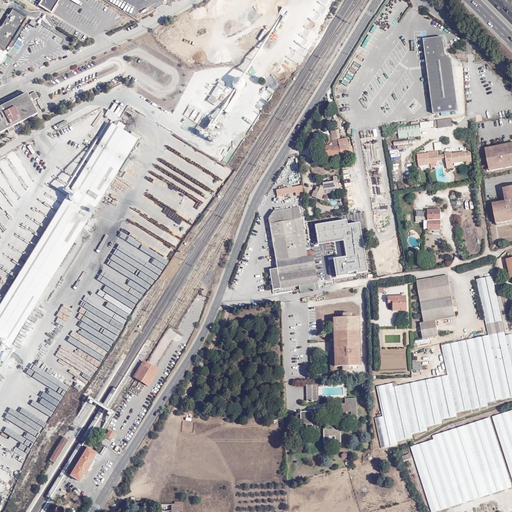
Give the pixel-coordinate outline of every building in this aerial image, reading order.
[(40,0),(38,4),(52,13),(56,6),(59,0),(40,0)] [(281,8),(277,13),(282,17),(286,11),(281,8)] [(26,19),(12,10),(11,12),(8,17),(7,16),(6,18),(7,18),(0,29),(0,28),(0,49),(5,52),(12,42),(20,28),(26,19)] [(11,12),(9,11),(0,25),(0,28),(0,29),(7,18),(6,18),(7,16),(8,17),(11,12)] [(244,22),(236,26),(238,31),(247,27),(244,22)] [(22,29),(20,28),(12,42),(13,43),(22,29)] [(445,37),(425,39),(434,114),(459,111),(453,60),(446,54),(445,37)] [(231,82),(230,86),(231,88),(234,91),(237,91),(240,90),(241,88),(242,85),(242,82),(240,80),(236,79),(233,80),(231,82)] [(23,94),(0,106),(0,133),(5,130),(6,133),(12,130),(11,127),(34,114),(30,106),(27,101),(23,94)] [(209,96),(206,101),(214,107),(217,102),(209,96)] [(226,99),(220,107),(223,110),(229,101),(226,99)] [(117,117),(106,111),(103,116),(113,123),(117,117)] [(453,119),(420,122),(420,124),(421,128),(438,126),(438,128),(454,126),(453,119)] [(211,120),(205,128),(210,132),(215,124),(211,120)] [(136,141),(110,124),(60,205),(18,274),(0,303),(0,363),(81,230),(109,183),(136,141)] [(420,124),(397,127),(399,138),(408,137),(408,139),(415,138),(415,136),(422,135),(421,128),(420,124)] [(338,128),(329,130),(332,146),(329,146),(329,144),(318,146),(320,158),(352,152),(351,146),(349,147),(347,137),(340,138),(338,128)] [(31,145),(27,147),(38,165),(42,163),(31,145)] [(490,170),(511,165),(511,145),(507,146),(506,145),(505,145),(504,145),(502,145),(501,145),(500,146),(498,147),(498,148),(486,150),(490,170)] [(452,150),(444,151),(444,154),(438,155),(437,151),(428,152),(429,153),(418,154),(419,165),(429,164),(429,163),(437,162),(437,160),(441,159),(440,157),(446,157),(447,168),(454,167),(454,163),(466,161),(466,165),(474,164),(472,150),(467,151),(467,149),(453,151),(452,150)] [(313,191),(311,196),(321,200),(322,197),(324,193),(324,190),(335,188),(335,190),(343,189),(342,185),(338,185),(337,176),(333,176),(333,181),(322,182),(322,186),(319,187),(316,186),(315,191),(313,191)] [(302,186),(276,189),(277,196),(295,193),(296,196),(301,195),(303,192),(302,186)] [(511,186),(504,188),(506,201),(493,203),(497,224),(510,221),(510,219),(511,218),(511,186)] [(506,201),(504,188),(502,189),(505,200),(493,202),(493,203),(506,201)] [(301,290),(320,287),(315,260),(308,261),(302,262),(296,224),(302,223),(299,207),(274,211),(269,218),(277,266),(270,267),(274,289),(281,287),(300,284),(301,290)] [(428,212),(424,212),(425,229),(429,229),(429,230),(442,230),(441,210),(428,210),(428,212)] [(327,222),(320,224),(322,230),(336,226),(335,221),(328,223),(327,222)] [(116,270),(147,291),(157,276),(158,276),(168,261),(150,249),(146,254),(135,247),(132,252),(137,255),(134,260),(151,271),(147,277),(119,258),(116,264),(119,266),(116,270)] [(450,288),(449,282),(448,275),(417,281),(425,322),(421,323),(424,338),(439,334),(436,320),(455,316),(452,294),(455,294),(454,287),(450,288)] [(449,375),(457,412),(487,406),(487,401),(511,396),(511,334),(506,335),(494,276),(477,279),(489,335),(443,345),(449,375)] [(401,308),(401,311),(407,310),(406,296),(388,297),(388,303),(392,303),(393,309),(401,308)] [(342,317),(332,318),(334,365),(330,366),(330,371),(337,371),(337,367),(341,367),(341,370),(348,370),(348,367),(361,367),(359,316),(352,317),(352,313),(341,314),(342,317)] [(133,377),(137,379),(147,363),(144,361),(133,377)] [(137,379),(146,385),(156,369),(147,363),(137,379)] [(156,369),(146,385),(150,388),(160,372),(156,369)] [(457,416),(457,412),(449,375),(398,386),(397,382),(377,387),(383,416),(375,418),(382,448),(398,445),(398,442),(413,438),(412,434),(428,431),(427,427),(442,424),(442,420),(457,416)] [(307,398),(317,398),(317,383),(306,383),(307,398)] [(356,398),(344,399),(345,404),(339,404),(340,419),(346,419),(345,413),(351,412),(351,418),(357,418),(356,398)] [(511,410),(494,415),(493,415),(511,479),(511,410)] [(312,411),(300,412),(301,432),(307,431),(307,425),(312,425),(312,431),(318,431),(317,416),(312,416),(312,411)] [(466,424),(486,492),(487,495),(511,488),(489,417),(466,424)] [(340,422),(329,423),(329,428),(323,428),(324,443),(330,443),(329,436),(335,436),(335,443),(341,442),(340,422)] [(410,445),(411,448),(431,511),(485,496),(464,425),(432,435),(433,439),(410,445)] [(107,430),(103,437),(109,441),(113,434),(107,430)] [(65,437),(60,445),(65,448),(70,440),(65,437)] [(60,445),(56,452),(61,455),(65,448),(60,445)] [(69,473),(73,476),(91,447),(86,445),(69,473)] [(91,447),(73,476),(83,482),(88,474),(89,474),(93,468),(96,463),(95,462),(101,453),(91,447)] [(56,452),(51,459),(53,460),(56,462),(61,455),(56,452)] [(175,505),(161,505),(161,511),(181,511),(181,502),(175,502),(175,505)]
